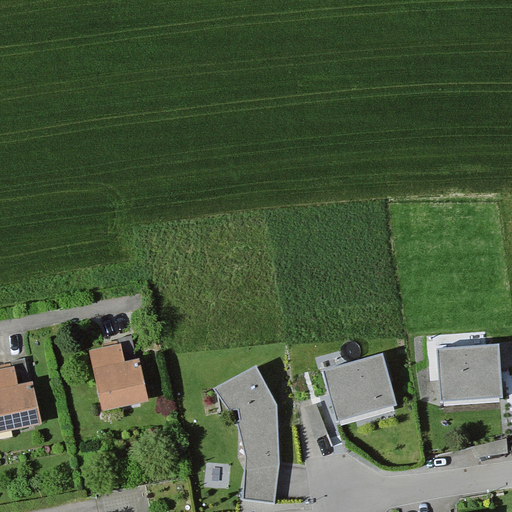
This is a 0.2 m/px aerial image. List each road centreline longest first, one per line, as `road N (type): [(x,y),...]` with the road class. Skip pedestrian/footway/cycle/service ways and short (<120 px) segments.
road 1 (residential): [(511,476),(341,501)]
road 2 (residential): [(0,327),(128,301)]
